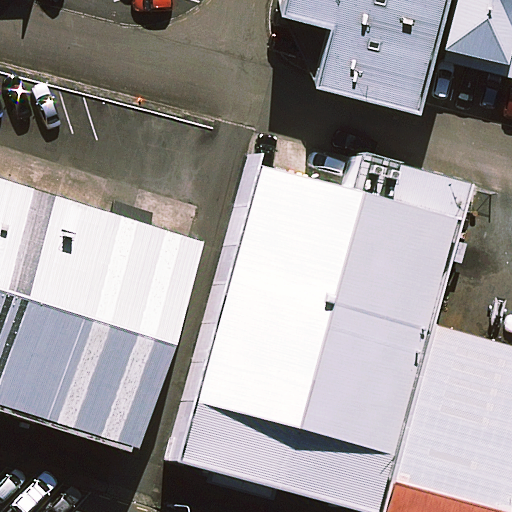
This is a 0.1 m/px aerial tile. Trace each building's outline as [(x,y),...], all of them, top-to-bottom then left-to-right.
[(444,0),(280,0),(280,4),(330,16),(314,75),(418,100),(444,0)] [(511,0),(446,0),(438,32),(511,51),(511,0)] [(164,466),(337,511),(370,511),(422,328),(451,221),(245,169),(164,466)] [(0,184),(0,415),(128,454),(195,246),(0,184)] [(503,511),(511,480),(511,351),(422,328),(370,511),(503,511)]
